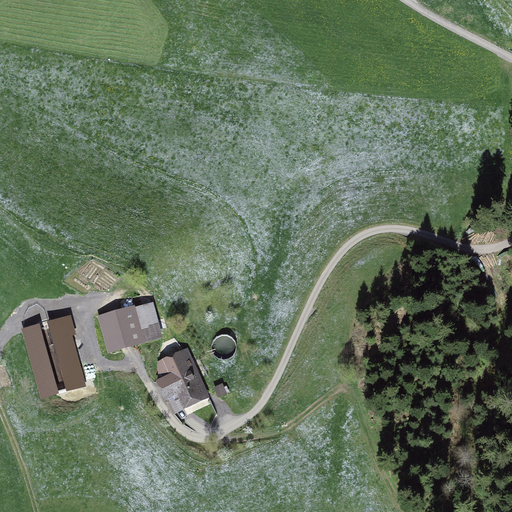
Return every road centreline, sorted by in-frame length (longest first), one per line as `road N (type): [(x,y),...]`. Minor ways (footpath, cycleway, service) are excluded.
road 1 (track): [(511,241),(474,249),(397,228),(352,241),(317,285),(257,409),(210,436),(176,427),(137,365),(102,360),(78,310),(66,304),(39,303),(22,314),(0,347)]
road 2 (unclassified): [(404,0),(511,57)]
